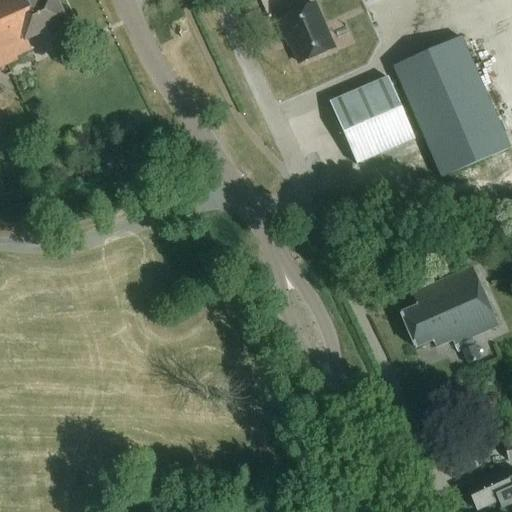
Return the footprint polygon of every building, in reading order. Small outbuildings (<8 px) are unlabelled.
[(69,34),(55,3),(47,7),(43,0),(0,0),(0,68),(17,61),(16,57),(31,50),(26,40),(45,31),(51,42),(69,34)] [(312,4),(275,20),(283,38),(287,36),(299,62),(332,48),(312,4)] [(510,150),(462,39),(393,69),(441,180),(510,150)] [(415,141),(388,79),(330,104),(357,166),(415,141)] [(410,293),(415,305),(399,313),(415,350),(432,342),(435,349),(452,341),(457,353),(460,351),(467,366),(481,360),(471,338),(500,325),(474,266),(410,293)] [(504,467),(467,484),(479,509),(500,500),(503,507),(511,503),(511,477),(509,479),(504,467)]
